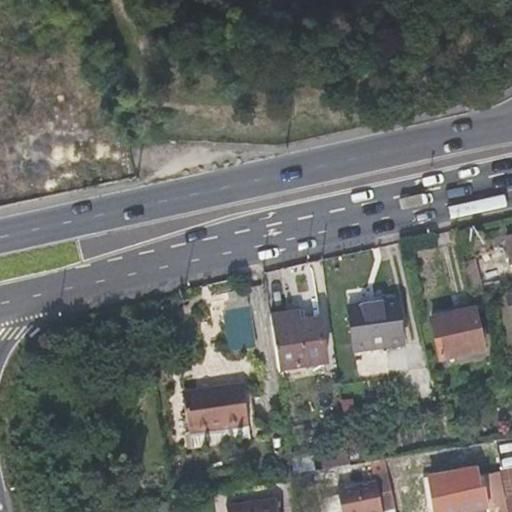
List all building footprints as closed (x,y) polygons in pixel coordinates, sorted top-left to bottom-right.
[(466,291),(479,288),(473,260),(459,263),(466,291)] [(344,299),(345,306),(393,300),(392,293),(344,299)] [(350,350),(375,347),(399,344),(393,300),(345,306),(350,350)] [(220,310),(225,351),(251,348),(246,307),(220,310)] [(270,316),(274,342),(277,367),(322,362),(316,319),(293,323),(291,313),(270,316)] [(428,322),(432,340),(436,358),(480,350),(472,313),(428,322)] [(188,433),(219,428),(249,424),(242,384),(182,393),(188,433)] [(317,467),(344,464),(342,451),(316,454),(317,467)] [(505,504),(506,511),(511,511),(511,466),(498,469),(505,504)] [(505,504),(498,469),(478,473),(481,491),(484,508),(505,504)] [(338,492),(342,511),(353,511),(396,505),(389,473),(374,477),(376,483),(338,492)] [(395,486),(399,504),(481,491),(478,473),(395,486)] [(396,505),(353,511),(382,511),(383,511),(396,508),(397,511),(458,511),(484,508),(481,491),(399,504),(396,505)] [(226,506),(227,511),(278,511),(276,498),(226,506)]
